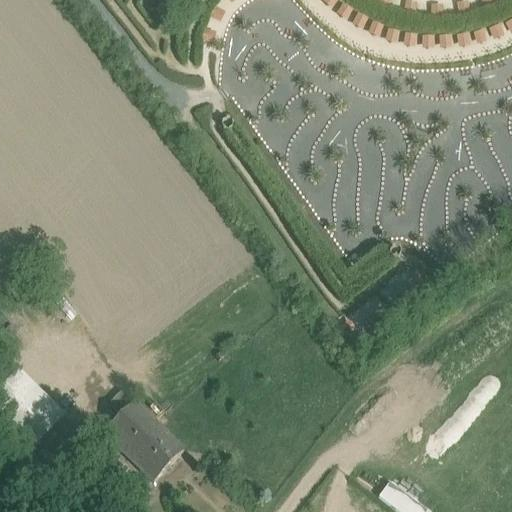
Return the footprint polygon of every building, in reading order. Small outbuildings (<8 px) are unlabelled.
[(212,8),(206,17),(214,23),(221,13),(212,8)] [(201,31),(200,43),(210,44),(211,32),(201,31)] [(425,276),(415,272),(411,284),(421,287),(425,276)] [(444,283),(433,280),(430,292),(440,295),(444,283)] [(413,287),(394,301),(409,321),(427,307),(413,287)] [(380,311),(362,325),(376,344),(395,329),(380,311)] [(347,323),(337,330),(344,340),(355,332),(347,323)] [(359,339),(348,347),(356,357),(366,349),(359,339)] [(27,384),(0,410),(0,421),(13,435),(46,403),(27,384)] [(134,406),(103,436),(130,462),(160,432),(134,406)] [(64,420),(42,443),(70,470),(92,448),(64,420)] [(184,455),(160,432),(130,462),(153,485),(184,455)] [(42,443),(1,484),(29,511),(70,470),(42,443)]
